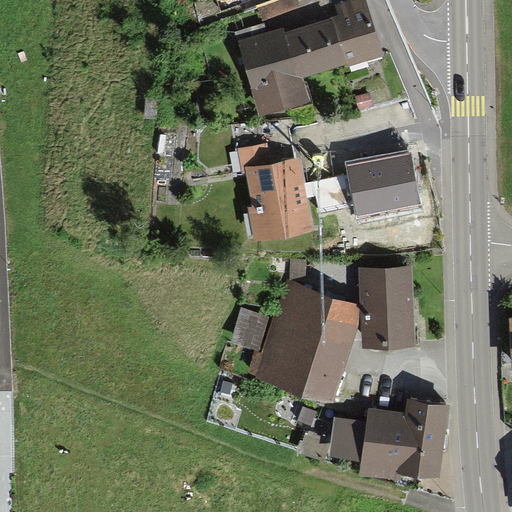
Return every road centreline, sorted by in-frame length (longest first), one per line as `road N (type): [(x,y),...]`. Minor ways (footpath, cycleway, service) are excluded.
road 1 (secondary): [(470,243),(483,511)]
road 2 (secondary): [(468,44),(470,243)]
